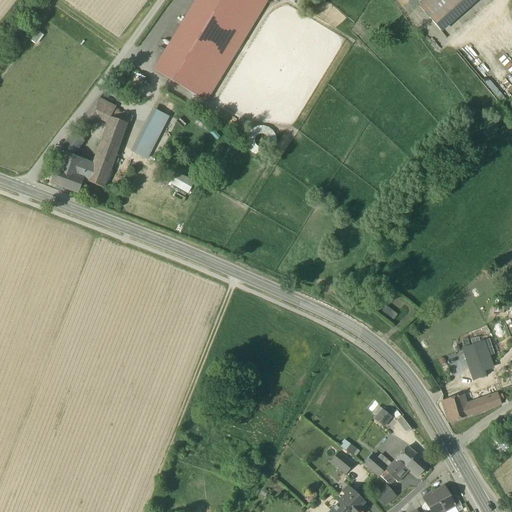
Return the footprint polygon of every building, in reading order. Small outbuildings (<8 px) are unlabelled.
[(206,101),(267,0),(196,0),(154,70),(206,101)] [(441,32),(477,0),(426,0),(419,7),(441,32)] [(459,50),(463,48),(460,43),(473,34),(468,25),(454,33),(457,37),(453,40),(459,50)] [(477,36),(485,44),(490,39),(482,31),(477,36)] [(475,66),(484,60),(478,51),(469,56),(475,66)] [(503,62),(511,73),(511,60),(509,57),(503,62)] [(98,99),(89,111),(83,120),(82,121),(84,123),(90,127),(97,117),(108,123),(92,168),(86,165),(81,179),(83,180),(103,188),(127,124),(129,125),(132,118),(113,111),(115,107),(98,99)] [(172,115),(176,104),(168,101),(164,112),(172,115)] [(134,153),(147,159),(168,118),(155,111),(134,153)] [(264,156),(270,153),(274,147),(275,140),(273,133),(268,128),(261,125),(254,126),(248,129),(244,135),(243,143),(245,149),(250,155),(257,157),(264,156)] [(57,155),(68,159),(82,140),(72,134),(60,151),(57,155)] [(68,190),(78,194),(83,180),(81,179),(86,165),(68,159),(57,155),(52,168),(49,175),(53,177),(50,183),(58,186),(57,189),(63,191),(64,188),(68,190)] [(189,193),(195,181),(179,173),(173,185),(189,193)] [(376,313),(388,322),(395,314),(382,304),(376,313)] [(493,369),(491,363),(483,342),(463,349),(470,370),(473,380),(485,376),(483,372),(493,369)] [(441,402),(448,423),(469,416),(501,405),(498,395),(471,404),(471,403),(466,405),(463,395),(441,402)] [(374,421),(383,428),(391,417),(389,416),(391,414),(384,408),(374,421)] [(397,419),(405,430),(410,426),(402,416),(397,419)] [(496,425),(500,431),(508,426),(503,419),(496,425)] [(344,439),(340,446),(355,456),(360,449),(344,439)] [(396,459),(406,468),(417,455),(408,447),(396,459)] [(331,462),(345,474),(353,464),(339,453),(331,462)] [(428,465),(417,455),(406,468),(409,470),(417,478),(428,465)] [(365,465),(378,477),(387,467),(373,456),(365,465)] [(397,483),(409,470),(406,468),(396,459),(380,477),(389,485),(394,480),(397,483)] [(375,496),(384,506),(395,496),(384,483),(381,486),(384,489),(375,496)] [(338,502),(339,503),(347,511),(360,511),(363,510),(360,507),(365,502),(349,486),(338,497),(341,499),(338,502)] [(444,487),(433,493),(444,511),(455,506),(451,498),(444,487)] [(444,511),(433,493),(423,499),(430,510),(430,511),(444,511)] [(455,506),(456,509),(462,506),(456,495),(451,498),(455,506)] [(347,511),(339,503),(330,511),(347,511)]
